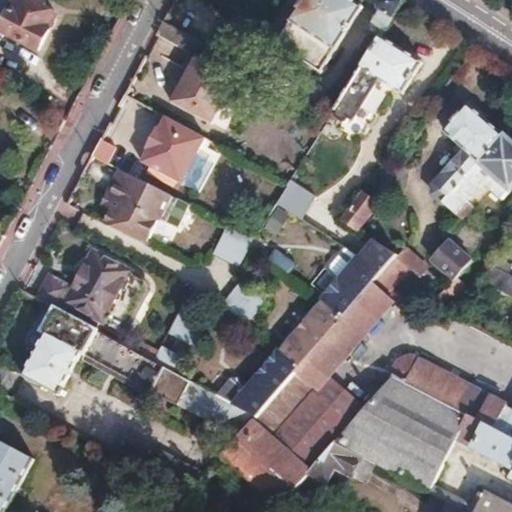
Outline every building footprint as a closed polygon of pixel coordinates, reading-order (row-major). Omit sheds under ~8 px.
[(19,0),(0,0),(0,57),(31,73),(49,38),(36,31),(38,25),(29,20),(35,7),(19,0)] [(349,0),(305,0),(277,45),(319,71),(360,7),(349,0)] [(375,20),(363,40),(375,47),(378,42),(404,3),(399,0),(380,0),(372,13),(373,19),(375,20)] [(164,23),(157,35),(197,57),(204,45),(164,23)] [(375,47),(332,116),(335,117),(334,121),(336,124),(339,127),(342,129),(345,128),(347,126),(350,127),(353,125),(378,86),(399,99),(419,69),(378,42),(375,47)] [(198,57),(169,103),(181,109),(183,105),(192,110),(190,114),(209,124),(223,103),(236,111),(249,90),(198,57)] [(183,105),(181,109),(190,114),(192,110),(183,105)] [(468,155),(436,192),(437,199),(443,205),(502,137),(467,107),(444,134),(468,155)] [(206,138),(168,117),(160,130),(158,129),(148,148),(150,150),(142,163),(181,184),(197,155),(206,138)] [(502,137),(443,205),(461,219),(471,207),(467,204),(483,186),(502,202),(511,191),(511,141),(509,138),(506,141),(502,137)] [(102,139),(92,158),(108,165),(117,147),(102,139)] [(197,155),(181,184),(197,193),(213,164),(197,155)] [(119,171),(109,194),(118,198),(112,210),(105,225),(147,245),(159,219),(180,228),(190,205),(178,200),(178,199),(119,171)] [(289,187),(278,205),(290,213),(303,221),(317,199),(290,181),(289,184),(287,186),(289,187)] [(365,192),(344,220),(360,231),(381,205),(365,192)] [(109,194),(103,206),(112,210),(118,198),(109,194)] [(278,205),(264,226),(277,234),(290,213),(278,205)] [(231,225),(217,255),(242,267),(256,237),(231,225)] [(377,243),(363,259),(384,272),(398,256),(377,243)] [(436,260),(434,262),(446,272),(453,278),(469,260),(450,244),(436,260)] [(406,247),(398,256),(409,266),(421,276),(429,267),(406,247)] [(339,276),(344,281),(363,259),(351,252),(336,269),(339,276)] [(51,278),(38,301),(55,310),(61,313),(66,304),(103,324),(104,322),(125,332),(150,286),(129,275),(131,273),(97,255),(90,267),(87,265),(74,290),(51,278)] [(384,272),(378,280),(389,289),(395,282),(409,266),(398,256),(384,272)] [(344,281),(234,407),(256,419),(302,366),(378,280),(384,272),(363,259),(344,281)] [(499,260),(480,282),(511,299),(511,277),(507,275),(511,266),(499,260)] [(434,262),(429,267),(441,278),(446,272),(434,262)] [(454,279),(429,307),(449,317),(470,292),(454,279)] [(378,280),(302,366),(322,384),(329,375),(397,296),(389,289),(378,280)] [(241,282),(224,304),(246,321),(263,299),(241,282)] [(395,282),(389,289),(397,296),(407,305),(413,298),(395,282)] [(184,308),(170,333),(195,346),(208,320),(184,308)] [(47,338),(25,380),(61,398),(83,357),(237,440),(252,423),(256,419),(234,407),(173,374),(154,364),(61,313),(55,310),(42,335),(47,338)] [(161,350),(154,364),(173,374),(180,360),(161,350)] [(396,360),(391,378),(393,379),(511,440),(511,412),(506,410),(507,408),(414,358),(404,357),(396,360)] [(322,384),(302,366),(256,419),(252,423),(269,437),(304,467),(308,463),(315,468),(335,445),(367,408),(329,375),(322,384)] [(367,408),(335,445),(359,458),(434,497),(463,443),(511,468),(511,440),(393,379),(367,408)] [(237,440),(222,457),(270,500),(280,508),(286,501),(309,475),(315,468),(308,463),(304,467),(269,437),(252,423),(237,440)] [(0,440),(0,511),(8,511),(35,460),(0,440)] [(315,468),(309,475),(334,488),(341,473),(350,477),(359,458),(335,445),(315,468)] [(151,446),(141,465),(189,491),(199,472),(151,446)] [(467,503),(462,511),(511,511),(511,505),(487,492),(478,509),(467,503)] [(270,500),(258,511),(276,511),(280,508),(270,500)]
